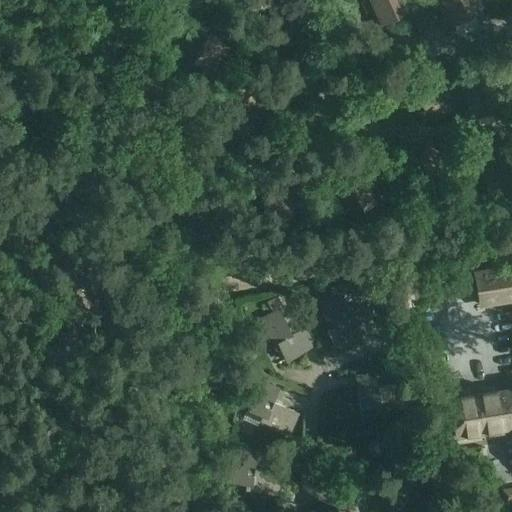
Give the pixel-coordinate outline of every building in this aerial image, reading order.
[(366,21),(370,30),(406,13),(400,0),(363,0),(361,1),(367,13),(370,12),(373,18),(366,21)] [(442,30),(473,16),(478,26),(487,22),(476,0),(435,0),(433,1),(438,13),(442,12),(445,18),(438,22),(442,30)] [(304,40),(301,37),(305,32),(312,36),(317,28),(285,5),(267,29),(296,50),(304,40)] [(218,61),(215,59),(218,53),(225,56),(229,48),(194,30),(180,56),(212,73),(218,61)] [(508,100),(500,66),(479,72),(487,105),(508,100)] [(433,87),(429,80),(436,76),(431,68),(396,89),(412,114),(443,96),(436,85),(433,87)] [(254,105),(250,96),(215,115),(229,141),(260,125),(254,113),(251,115),(248,108),(254,105)] [(439,188),(453,155),(441,149),(440,153),(433,150),(436,143),(427,139),(412,176),(439,188)] [(500,169),(493,171),(492,168),(480,172),(490,206),(511,199),(511,174),(507,159),(498,162),(500,169)] [(351,215),(387,198),(382,189),(375,193),(372,186),(376,185),(370,173),(338,188),(351,215)] [(283,223),(303,189),(295,184),(291,191),(285,187),(287,184),(276,177),(257,208),(283,223)] [(511,267),(479,273),(484,304),(511,299),(511,267)] [(426,302),(422,277),(390,281),(393,307),(426,302)] [(327,291),(323,283),(317,287),(320,294),(327,291)] [(372,325),(362,306),(349,313),(339,293),(328,298),(326,294),(318,299),(332,328),(326,331),(333,345),(372,325)] [(277,295),(266,301),(270,309),(281,304),(277,295)] [(268,315),(259,319),(274,349),(278,347),(285,360),(304,351),(294,332),(291,334),(281,313),(269,319),(268,315)] [(398,344),(393,333),(379,340),(384,350),(398,344)] [(419,391),(417,380),(405,382),(407,393),(419,391)] [(359,407),(374,405),(374,410),(403,405),(400,384),(377,387),(377,383),(356,386),(359,407)] [(255,390),(247,409),(260,415),(258,419),(288,433),(292,424),(288,423),(293,411),(273,402),(274,398),(255,390)] [(503,390),(449,399),(455,437),(509,429),(508,425),(511,424),(511,392),(503,394),(503,390)] [(255,464),(234,460),(230,481),(245,484),(244,489),(276,496),(278,487),(274,486),(276,473),(254,468),(255,464)] [(390,478),(387,476),(374,493),(391,506),(400,494),(404,496),(421,473),(403,460),(390,478)] [(442,480),(435,470),(425,476),(431,486),(442,480)]
